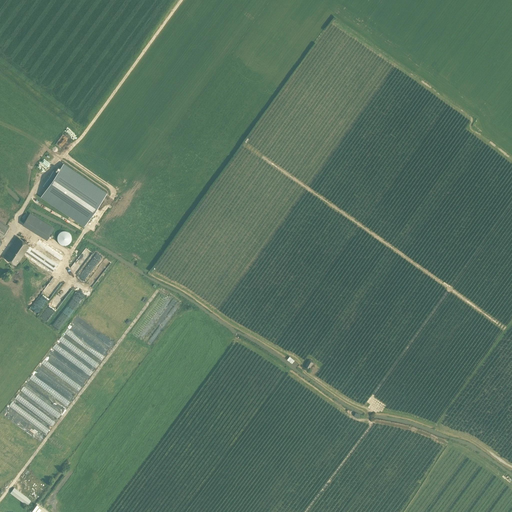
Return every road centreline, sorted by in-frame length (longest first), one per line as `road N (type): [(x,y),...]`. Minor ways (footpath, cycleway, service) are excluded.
road 1 (track): [(449,288),(371,397),(372,410),(473,441),(511,468)]
road 2 (track): [(148,272),(292,355),(304,372),(372,410),(370,421)]
road 3 (track): [(182,0),(24,205)]
road 4 (track): [(263,158),(449,288)]
road 5 (track): [(370,421),(235,341)]
road 6 (track): [(511,485),(459,448),(370,421)]
road 7 (track): [(435,426),(511,323)]
